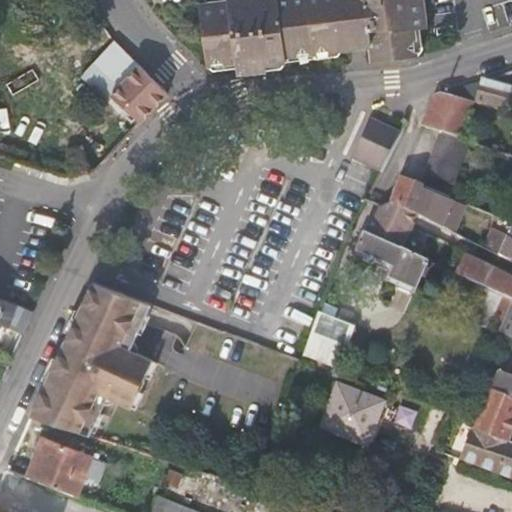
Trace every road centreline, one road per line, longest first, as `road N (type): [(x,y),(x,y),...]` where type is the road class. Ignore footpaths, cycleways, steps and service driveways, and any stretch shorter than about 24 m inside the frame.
road 1 (residential): [(189,102),(105,188),(0,416)]
road 2 (residential): [(511,45),(387,84),(189,102)]
road 3 (residential): [(114,0),(189,102)]
